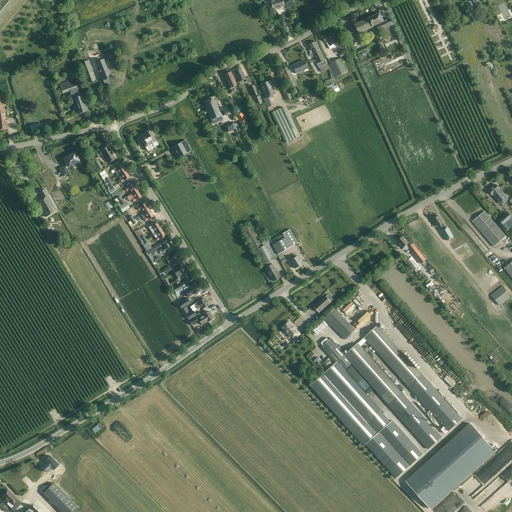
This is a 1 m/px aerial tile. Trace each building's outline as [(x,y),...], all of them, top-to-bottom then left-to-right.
[(269,0),(265,2),(266,7),(270,6),(271,6),(273,10),(284,6),(282,0),(269,0)] [(291,0),(285,3),(286,4),(288,9),(294,6),(291,2),(291,0)] [(372,25),(373,27),(376,25),(379,31),(393,25),(390,19),(384,21),(380,13),(369,18),(370,20),(372,20),(374,20),(375,22),(374,24),(372,25)] [(370,20),(369,18),(355,25),(356,28),(354,29),(355,32),(358,31),(359,33),(373,27),(372,25),(374,24),(375,22),(374,20),(372,20),(370,20)] [(326,42),(330,49),(338,45),(337,43),(333,33),(324,38),(326,42)] [(359,43),(355,35),(350,37),(354,45),(359,43)] [(313,52),(315,56),(322,53),(318,46),(319,46),(317,42),(309,46),(311,49),(309,50),(311,53),(313,52)] [(116,54),(113,47),(104,50),(109,61),(116,57),(117,59),(123,56),(122,52),(116,54)] [(96,81),(89,61),(85,51),(79,53),(81,59),(79,60),(80,64),(88,84),(96,81)] [(322,53),(315,56),(318,63),(317,64),(319,68),(327,63),(326,60),(325,60),(322,53)] [(347,72),(341,58),(330,64),(330,65),(329,65),(333,75),(334,74),(336,77),(347,72)] [(104,59),(96,62),(102,77),(101,78),(104,85),(113,81),(111,74),(110,74),(104,59)] [(296,74),(304,70),(305,73),(309,71),(308,68),(304,60),(292,66),(296,74)] [(248,83),(252,81),(244,64),(240,66),(242,71),(244,70),(245,73),(244,74),(248,83)] [(286,67),(281,70),(290,89),(297,86),(290,70),(288,71),(286,67)] [(240,68),(234,71),(239,82),(246,79),(240,68)] [(231,72),(224,75),(230,89),(237,86),(231,72)] [(71,90),(74,99),(79,114),(87,112),(82,96),(81,96),(78,88),(77,88),(74,80),(60,84),(62,92),(69,90),(69,91),(71,90)] [(265,99),(264,100),(269,112),(274,110),(269,98),(273,96),(276,95),(273,88),(272,89),(270,82),(261,85),(263,92),(262,92),(265,99)] [(254,85),(249,87),(254,97),(258,95),(255,86),(254,86),(254,85)] [(331,95),(340,91),(337,85),(328,89),(331,95)] [(286,101),(292,99),(288,90),(283,93),(286,101)] [(213,98),(204,102),(206,105),(205,106),(211,120),(215,118),(217,123),(223,120),(221,116),(222,115),(216,101),(215,102),(213,98)] [(283,107),(271,113),(284,140),(296,134),(283,107)] [(247,122),(242,112),(235,116),(240,125),(247,122)] [(227,133),(236,129),(233,122),(224,126),(227,133)] [(154,148),(158,145),(156,141),(151,132),(146,135),(147,136),(141,139),(145,147),(148,151),(154,148)] [(173,147),(179,158),(180,158),(179,158),(192,151),(185,140),(173,147)] [(115,159),(108,147),(99,152),(102,157),(105,156),(109,163),(115,159)] [(75,153),(64,159),(69,167),(79,161),(75,153)] [(102,167),(98,160),(94,163),(98,169),(102,167)] [(117,176),(126,171),(121,164),(117,167),(113,170),(117,176)] [(49,166),(41,170),(52,191),(60,187),(49,166)] [(65,166),(60,169),(64,176),(69,173),(65,166)] [(105,184),(110,180),(104,171),(99,174),(105,184)] [(130,178),(126,171),(117,176),(121,174),(123,178),(120,180),(121,182),(125,180),(125,181),(130,178)] [(110,180),(105,184),(104,184),(110,194),(120,188),(118,184),(111,188),(110,186),(112,184),(110,180)] [(130,189),(133,193),(127,197),(138,190),(133,184),(129,186),(129,187),(125,189),(127,191),(130,189)] [(496,184),(488,190),(492,195),(493,195),(500,202),(503,200),(505,202),(509,199),(499,189),(500,189),(496,184)] [(37,201),(46,217),(57,211),(56,209),(48,196),(49,195),(45,189),(39,192),(43,198),(37,201)] [(127,197),(129,201),(132,199),(133,202),(137,200),(142,197),(138,190),(127,197)] [(145,213),(149,210),(145,203),(140,206),(141,206),(137,208),(139,211),(142,209),(145,213)] [(149,210),(145,213),(147,217),(144,219),(145,221),(149,219),(149,220),(154,217),(149,210)] [(485,211),(473,221),(494,247),(506,237),(485,211)] [(507,231),(509,230),(511,226),(511,216),(508,212),(498,220),(507,231)] [(444,223),(439,216),(437,217),(434,218),(434,219),(438,227),(440,225),(442,229),(446,227),(443,223),(444,223)] [(161,229),(157,222),(152,225),(150,226),(150,227),(149,227),(151,230),(154,228),(157,232),(161,229)] [(252,225),(242,231),(262,266),(278,257),(268,239),(261,243),(252,225)] [(448,227),(441,231),(447,241),(454,237),(451,232),(448,227)] [(140,229),(134,232),(140,242),(146,239),(140,229)] [(166,236),(161,229),(157,232),(159,236),(156,238),(157,241),(161,239),(166,236)] [(272,245),(278,255),(277,255),(282,263),(285,262),(285,259),(282,253),(293,246),(298,243),(290,229),(280,235),(270,241),(272,245)] [(403,236),(397,241),(403,248),(409,243),(403,236)] [(146,252),(151,248),(146,239),(140,242),(146,252)] [(168,242),(164,245),(164,247),(161,249),(164,254),(172,249),(168,242)] [(146,252),(145,252),(153,264),(156,262),(151,255),(150,254),(152,253),(163,246),(160,243),(151,248),(146,252)] [(429,264),(413,243),(408,247),(421,264),(422,263),(425,267),(429,264)] [(176,255),(171,258),(174,261),(170,263),(172,266),(173,265),(174,266),(176,265),(175,264),(180,261),(176,255)] [(297,256),(296,257),(295,255),(289,258),(291,260),(290,260),(295,269),(302,264),(297,256)] [(420,269),(411,257),(407,260),(416,272),(420,269)] [(272,265),(270,262),(264,265),(273,281),(280,277),(278,274),(275,268),(272,264),(272,265)] [(172,270),(169,266),(163,270),(165,274),(172,270)] [(178,270),(174,272),(178,279),(187,273),(183,267),(178,270)] [(191,279),(187,273),(178,279),(177,279),(179,282),(184,279),(186,282),(191,279)] [(169,284),(163,274),(160,276),(165,286),(169,284)] [(431,282),(426,276),(424,277),(425,279),(424,280),(427,285),(426,286),(428,289),(434,285),(432,281),(431,282)] [(184,287),(182,283),(173,288),(176,292),(184,287)] [(190,288),(184,291),(188,297),(189,296),(193,294),(194,294),(199,291),(195,284),(189,287),(190,288)] [(503,286),(491,295),(500,306),(511,296),(503,286)] [(319,313),(331,302),(325,296),(314,307),(319,313)] [(190,304),(186,298),(178,303),(181,310),(190,304)] [(198,302),(194,305),(190,307),(192,311),(185,315),(189,320),(196,315),(194,312),(202,307),(203,308),(208,305),(204,299),(199,302),(198,302)] [(356,330),(335,309),(325,319),(346,340),(356,330)] [(209,312),(203,315),(204,315),(198,319),(202,325),(208,322),(213,319),(209,312)] [(198,322),(195,317),(189,321),(192,326),(198,322)] [(282,328),(291,338),(293,338),(296,336),(297,337),(301,334),(289,321),(282,328)] [(378,325),(365,337),(449,431),(462,419),(378,325)] [(336,363),(324,374),(369,423),(382,436),(409,466),(423,455),(392,421),(391,422),(381,411),(344,370),(351,363),(428,449),(442,437),(358,343),(346,354),(331,339),(329,341),(327,338),(321,343),(323,346),(322,347),(336,363)] [(369,423),(324,374),(323,374),(310,386),(354,435),(364,446),(366,445),(396,478),(409,466),(382,436),(369,423)] [(130,435),(119,421),(112,427),(125,442),(131,436),(130,435)] [(101,422),(92,429),(95,434),(99,431),(105,426),(101,422)] [(470,424),(406,481),(431,509),(495,451),(470,424)] [(46,462),(42,466),(47,471),(51,467),(53,469),(58,464),(50,456),(45,460),(46,462)] [(54,483),(43,493),(61,511),(73,511),(78,508),(54,483)] [(9,502),(12,505),(13,506),(11,509),(13,511),(22,503),(17,499),(8,490),(3,496),(6,499),(5,500),(8,503),(9,502)]
